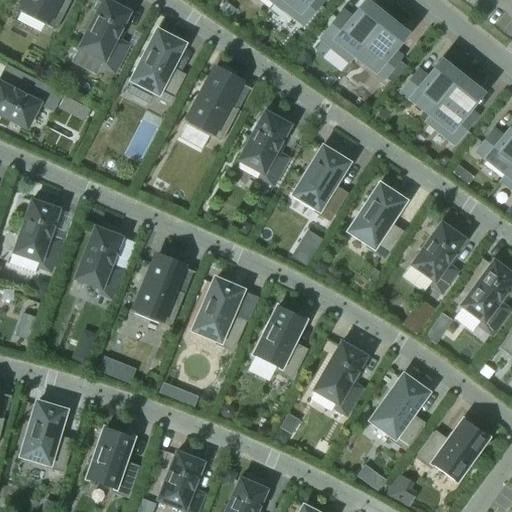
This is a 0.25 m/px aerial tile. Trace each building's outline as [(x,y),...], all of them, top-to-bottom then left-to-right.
[(70,0),(25,0),(19,13),(54,31),(70,0)] [(115,38),(120,29),(119,29),(128,13),(123,10),(126,4),(119,0),(108,0),(107,2),(102,0),(77,48),(101,61),(98,67),(113,74),(128,45),(115,38)] [(320,0),(275,0),(273,2),(303,25),(322,1),(320,0)] [(349,62),(373,32),(383,19),(364,4),(365,3),(364,2),(348,22),(339,14),(320,39),(349,62)] [(388,53),(404,33),(402,32),(401,33),(383,19),(373,32),(349,62),(350,62),(354,57),(383,79),(397,60),(388,53)] [(169,69),(181,45),(156,32),(131,80),(154,92),(153,96),(168,104),(183,76),(169,69)] [(424,121),(448,91),(458,78),(440,64),(441,63),(439,61),(424,81),(414,74),(400,92),(428,115),(424,121)] [(237,110),(226,104),(238,83),(213,70),(184,124),(220,143),(237,110)] [(463,112),(479,93),(477,91),(476,93),(458,78),(448,91),(424,121),(453,144),(473,120),(463,112)] [(30,79),(22,95),(0,83),(0,115),(25,129),(37,104),(51,111),(60,94),(30,79)] [(275,151),(280,142),(279,142),(288,126),(283,123),(287,117),(271,108),(267,115),(263,112),(236,161),(260,173),(257,179),(272,187),(288,158),(275,151)] [(500,181),(511,164),(511,124),(499,141),(490,133),(475,152),(503,174),(499,180),(500,181)] [(331,186),(345,163),(333,156),(335,152),(324,145),(322,149),(321,149),(293,195),(315,209),(313,212),(328,221),(345,194),(331,186)] [(511,164),(500,181),(511,190),(511,164)] [(387,224),(401,202),(389,194),(392,190),(381,183),(379,187),(378,186),(348,231),(370,246),(368,249),(383,259),(400,232),(387,224)] [(48,237),(51,227),(57,210),(52,208),(54,201),(37,195),(35,202),(30,201),(8,265),(33,274),(35,268),(50,273),(60,241),(48,237)] [(446,263),(452,255),(462,240),(458,237),(462,231),(448,220),(443,227),(439,223),(409,265),(432,281),(428,286),(440,295),(457,271),(446,263)] [(109,265),(119,238),(114,236),(117,229),(101,223),(98,230),(93,228),(73,279),(98,289),(96,295),(110,300),(122,270),(109,265)] [(183,294),(172,290),(180,267),(154,257),(132,313),(169,328),(183,294)] [(498,302),(504,293),(511,281),(511,276),(491,261),(459,306),(481,322),(477,327),(490,337),(510,311),(498,302)] [(229,316),(239,291),(226,286),(228,281),(216,277),(214,281),(213,280),(192,330),(216,340),(215,344),(231,351),(243,322),(229,316)] [(290,343),(302,320),(289,313),(291,309),(280,304),(278,308),(277,307),(253,355),(276,367),(275,371),(290,379),(304,350),(290,343)] [(511,330),(499,348),(511,357),(511,330)] [(350,382),(355,373),(364,357),(339,343),(312,390),(335,404),(332,410),(345,417),(361,389),(350,382)] [(409,415),(424,393),(412,385),(415,381),(405,374),(402,377),(401,377),(370,421),(391,436),(389,439),(403,449),(421,424),(409,415)] [(55,437),(62,412),(49,407),(50,403),(38,400),(37,404),(35,404),(20,455),(45,463),(44,467),(61,472),(70,441),(55,437)] [(453,481),(485,437),(462,420),(447,442),(434,433),(415,458),(429,469),(432,465),(453,481)] [(122,462),(130,438),(116,433),(118,428),(106,424),(105,429),(103,428),(86,479),(111,488),(109,492),(126,498),(136,468),(122,462)] [(191,490),(201,463),(196,461),(199,454),(182,448),(180,454),(174,453),(156,500),(181,510),(180,511),(196,511),(203,495),(191,490)] [(254,511),(257,507),(264,490),(259,488),(262,481),(246,474),(243,481),(238,479),(223,511),(254,511)]
